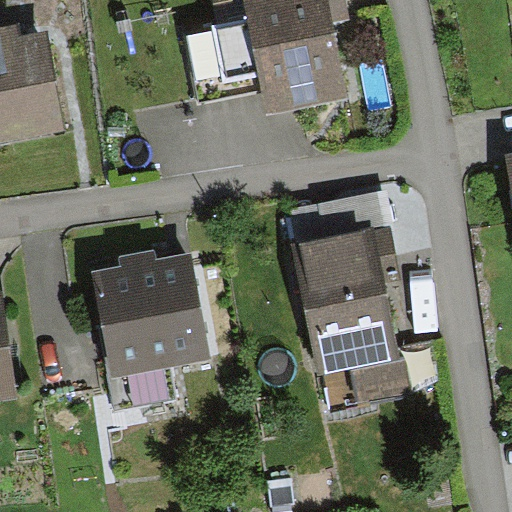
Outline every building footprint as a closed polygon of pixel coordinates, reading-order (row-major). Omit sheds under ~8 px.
[(267,105),(348,91),(335,17),(351,14),(348,0),(246,0),(248,7),(214,13),(214,18),(187,23),(200,98),(263,87),(267,105)] [(0,132),(66,121),(48,21),(23,25),(21,14),(0,17),(0,132)] [(323,368),(401,353),(386,277),(402,274),(384,181),(284,200),(317,369),(323,368)] [(93,259),(112,365),(121,364),(170,355),(213,347),(193,240),(156,247),(155,239),(119,246),(120,254),(93,259)] [(0,389),(18,387),(2,282),(0,282),(0,389)] [(401,353),(323,368),(329,404),(416,389),(409,352),(401,353)] [(176,395),(170,355),(121,364),(127,403),(176,395)]
